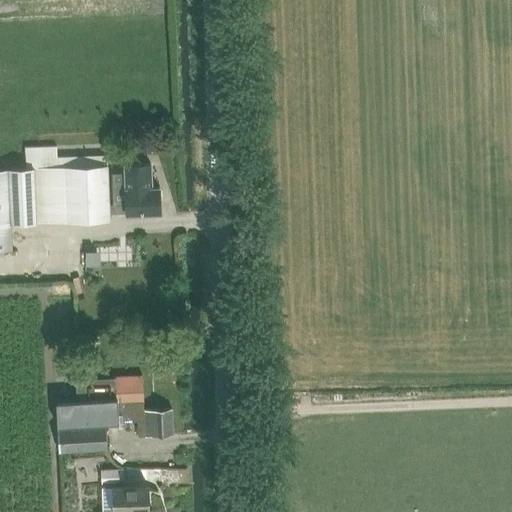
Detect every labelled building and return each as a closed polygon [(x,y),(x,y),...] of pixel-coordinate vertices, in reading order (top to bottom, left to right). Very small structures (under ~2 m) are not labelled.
[(107,163),(31,167),(34,222),(109,218),(109,214),(108,204),(107,163)] [(111,172),(113,204),(108,204),(109,214),(160,212),(159,187),(151,187),(150,163),(125,164),(125,172),(111,172)] [(11,223),(8,168),(0,167),(0,247),(12,247),(11,223)] [(31,167),(8,168),(11,223),(34,222),(31,167)] [(77,400),(56,401),(57,427),(58,450),(106,447),(104,422),(138,421),(137,409),(143,409),(141,375),(116,376),(117,392),(80,394),(77,394),(77,400)] [(143,409),(137,409),(138,421),(138,435),(152,435),(172,434),(171,408),(143,409)] [(147,511),(147,487),(110,488),(110,489),(99,490),(100,511),(147,511)]
